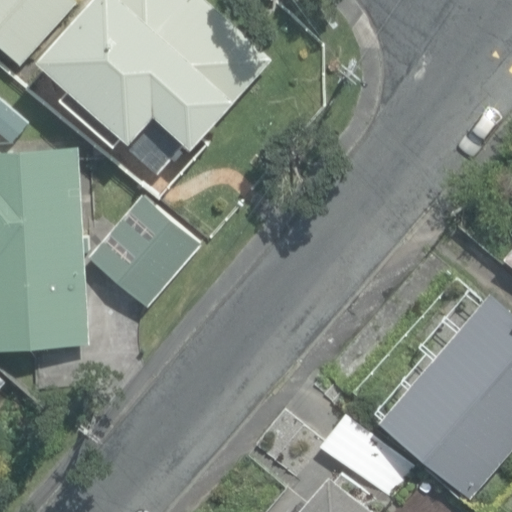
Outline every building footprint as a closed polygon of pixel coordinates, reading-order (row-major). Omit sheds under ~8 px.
[(0,0),(0,40),(22,60),(77,0),(0,0)] [(126,137),(162,170),(191,137),(197,142),(274,56),(211,0),(94,0),(45,55),(75,82),(66,92),(121,142),(126,137)] [(0,129),(13,141),(32,120),(0,90),(0,129)] [(0,344),(92,340),(82,144),(0,149),(0,344)] [(93,229),(97,316),(137,314),(132,227),(93,229)] [(380,415),(471,495),(511,448),(511,303),(493,287),(380,415)] [(0,385),(9,376),(0,368),(0,385)] [(324,443),(390,494),(415,463),(349,411),(324,443)] [(298,511),(378,511),(332,472),(298,511)]
